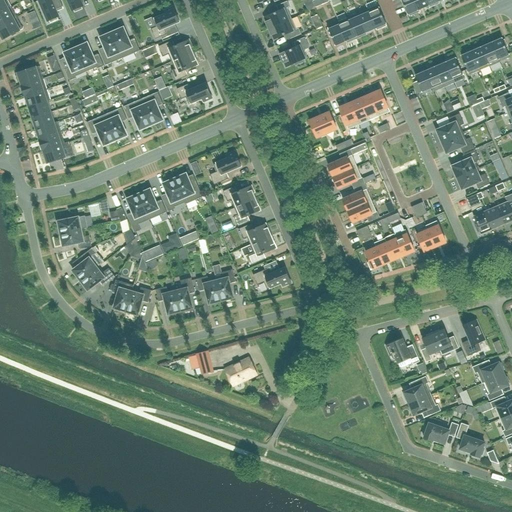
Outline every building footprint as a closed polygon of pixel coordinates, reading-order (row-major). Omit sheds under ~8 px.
[(7,0),(1,0),(0,1),(0,14),(12,8),(7,0)] [(40,0),(38,1),(47,22),(49,21),(50,23),(57,20),(56,17),(59,16),(56,10),(63,7),(59,0),(40,0)] [(66,0),(72,11),(74,10),(75,12),(82,9),(81,7),(83,6),(80,0),(66,0)] [(414,0),(401,0),(408,15),(409,14),(410,16),(414,14),(414,12),(419,10),(414,0)] [(425,0),(414,0),(419,10),(428,6),(425,0)] [(278,11),(265,17),(267,22),(266,22),(268,29),(292,19),(287,8),(289,7),(287,1),(276,6),(278,11)] [(367,10),(375,29),(380,27),(381,28),(386,26),(385,24),(386,24),(378,5),(367,10)] [(155,39),(167,34),(164,29),(179,22),(173,7),(164,10),(166,14),(152,19),(156,27),(151,29),(155,39)] [(12,8),(0,14),(0,27),(17,18),(12,8)] [(366,33),(375,29),(367,10),(357,14),(366,33)] [(41,26),(35,12),(28,15),(34,29),(41,26)] [(365,33),(366,33),(357,14),(348,18),(356,37),(360,35),(361,37),(366,35),(365,33)] [(17,18),(0,27),(0,33),(3,40),(23,29),(17,18)] [(351,39),(356,37),(348,18),(338,22),(346,41),(347,43),(352,41),(351,39)] [(292,19),(268,29),(271,35),(272,35),(274,39),(288,33),(290,39),(301,34),(299,28),(296,29),(292,19)] [(335,46),(346,41),(338,22),(327,27),(329,30),(327,31),(330,37),(331,36),(335,46)] [(123,28),(112,33),(123,58),(140,51),(135,39),(129,42),(123,28)] [(112,33),(100,38),(106,51),(101,54),(106,65),(123,58),(112,33)] [(294,48),(279,55),(283,63),(284,63),(286,67),(295,63),(296,65),(304,62),(303,60),(308,58),(304,50),(309,48),(305,37),(292,43),(294,48)] [(491,43),(500,62),(510,58),(505,47),(507,46),(504,40),(503,41),(502,39),(491,43)] [(172,62),(193,53),(190,47),(192,47),(189,40),(174,46),(172,41),(158,47),(163,57),(169,54),(172,62)] [(87,43),(76,48),(86,72),(97,67),(98,69),(104,66),(99,55),(93,57),(87,43)] [(482,47),(490,66),(500,62),(491,43),(482,47)] [(480,71),(490,66),(482,47),(472,51),(480,71)] [(76,48),(64,53),(70,67),(65,69),(70,81),(76,78),(75,77),(86,72),(76,48)] [(469,75),(480,71),(472,51),(461,56),(469,75)] [(193,53),(172,62),(175,69),(171,70),(176,81),(187,76),(184,70),(198,65),(193,53)] [(445,63),(454,83),(464,79),(456,58),(455,59),(454,57),(449,59),(450,61),(445,63)] [(444,88),(454,83),(445,63),(435,67),(444,88)] [(19,76),(18,76),(20,84),(21,84),(22,86),(43,79),(39,66),(18,73),(19,76)] [(434,92),(444,88),(435,67),(425,71),(432,88),(434,92)] [(417,94),(432,88),(425,71),(415,76),(418,81),(412,84),(414,89),(417,94)] [(43,79),(22,86),(25,97),(47,90),(43,79)] [(212,99),(206,83),(190,90),(188,84),(177,89),(181,99),(186,97),(189,105),(202,99),(204,102),(212,99)] [(47,90),(25,97),(29,107),(47,101),(47,102),(51,101),(47,90)] [(381,90),(370,95),(379,116),(390,112),(381,90)] [(158,92),(141,100),(151,125),(163,120),(157,106),(163,104),(158,92)] [(505,107),(508,113),(511,110),(511,97),(511,98),(509,93),(498,97),(503,108),(505,107)] [(370,95),(360,99),(369,121),(379,116),(370,95)] [(25,97),(16,99),(22,126),(31,124),(25,97)] [(360,99),(350,104),(359,125),(369,121),(360,99)] [(141,100),(123,107),(128,118),(134,116),(140,130),(151,125),(141,100)] [(47,101),(29,107),(32,118),(51,112),(47,102),(47,101)] [(350,104),(339,108),(348,130),(359,125),(350,104)] [(71,107),(52,114),(55,121),(74,113),(71,107)] [(122,108),(105,115),(115,140),(127,135),(121,122),(127,119),(122,108)] [(51,112),(32,118),(36,129),(54,123),(51,112)] [(330,112),(309,121),(317,138),(337,129),(330,112)] [(463,133),(460,126),(464,124),(459,114),(448,119),(450,124),(436,130),(441,142),(463,133)] [(105,115),(87,122),(92,134),(98,132),(104,145),(115,140),(105,115)] [(36,130),(35,130),(37,136),(38,135),(40,140),(61,133),(57,122),(54,123),(36,129),(36,130)] [(61,133),(40,140),(43,151),(65,144),(65,143),(61,133)] [(463,133),(441,142),(446,153),(460,147),(463,154),(474,149),(469,138),(466,139),(463,133)] [(347,141),(335,146),(338,151),(350,146),(347,141)] [(44,153),(43,153),(45,161),(46,160),(47,163),(69,156),(66,148),(71,147),(69,142),(65,143),(65,144),(43,151),(44,153)] [(342,160),(328,165),(333,177),(357,167),(352,156),(353,155),(350,149),(339,154),(342,160)] [(474,149),(463,154),(466,160),(452,166),(457,178),(476,169),(476,170),(478,169),(475,162),(479,160),(474,149)] [(214,185),(228,179),(226,173),(241,166),(235,151),(226,155),(228,158),(213,164),(216,172),(210,175),(214,185)] [(357,167),(333,177),(338,188),(351,183),(353,188),(365,183),(362,178),(361,178),(357,167)] [(476,169),(457,178),(462,189),(475,183),(478,189),(489,184),(485,173),(479,176),(476,170),(476,169)] [(186,174),(175,179),(185,203),(185,204),(203,197),(198,185),(192,188),(186,174)] [(175,179),(163,184),(169,198),(163,200),(168,212),(175,209),(174,207),(185,203),(175,179)] [(356,194),(342,200),(347,211),(371,201),(367,189),(368,189),(365,183),(353,188),(356,194)] [(234,207),(255,198),(253,193),(254,192),(252,186),(237,192),(234,187),(223,191),(227,202),(231,200),(234,207)] [(150,189),(139,194),(149,220),(167,212),(162,201),(156,203),(150,189)] [(139,194),(127,199),(133,213),(127,215),(135,233),(141,230),(139,224),(149,220),(139,194)] [(255,198),(234,207),(237,215),(234,216),(238,227),(249,222),(247,216),(260,210),(255,198)] [(371,201),(347,211),(352,223),(366,217),(368,222),(380,217),(377,212),(376,212),(371,201)] [(422,202),(417,204),(422,216),(427,213),(422,202)] [(507,202),(496,207),(503,224),(511,220),(511,215),(507,204),(508,203),(507,202)] [(417,204),(411,207),(416,218),(422,216),(417,204)] [(496,207),(485,212),(492,229),(503,224),(496,207)] [(122,208),(116,211),(121,222),(127,219),(122,208)] [(492,229),(485,212),(474,217),(477,224),(474,225),(477,230),(479,230),(481,234),(492,229)] [(398,213),(387,218),(390,223),(401,218),(398,213)] [(461,218),(465,228),(475,224),(470,214),(461,218)] [(58,222),(61,234),(83,229),(82,222),(86,221),(85,216),(58,222)] [(437,221),(425,226),(426,228),(427,228),(435,247),(446,242),(437,221)] [(250,245),(271,236),(266,224),(253,230),(250,224),(239,229),(244,239),(247,238),(250,245)] [(367,226),(356,231),(359,236),(370,232),(367,226)] [(426,228),(416,233),(424,252),(435,247),(427,228),(426,228)] [(83,229),(61,234),(63,246),(78,243),(79,249),(91,246),(89,235),(85,236),(83,229)] [(405,230),(394,235),(396,239),(403,255),(414,251),(405,230)] [(370,232),(359,236),(361,242),(372,237),(370,232)] [(271,236),(250,245),(253,252),(248,255),(252,265),(265,259),(263,254),(276,248),(271,236)] [(385,239),(374,243),(376,248),(376,247),(384,264),(394,260),(386,243),(387,243),(385,239)] [(387,243),(386,243),(394,260),(403,255),(396,239),(387,243)] [(119,251),(123,259),(141,250),(136,242),(119,251)] [(204,242),(175,250),(178,262),(193,257),(193,258),(208,254),(204,242)] [(73,271),(80,280),(99,266),(94,260),(99,256),(93,247),(81,256),(85,261),(73,271)] [(376,248),(365,252),(370,262),(368,262),(371,270),(373,269),(384,264),(376,247),(376,248)] [(80,280),(88,290),(100,281),(104,286),(115,277),(109,268),(103,272),(99,266),(80,280)] [(291,283),(285,268),(269,274),(267,269),(253,275),(257,285),(264,282),(267,290),(281,283),(283,287),(291,283)] [(215,279),(221,301),(233,298),(230,283),(235,282),(232,270),(222,273),(223,277),(215,279)] [(209,304),(221,301),(215,279),(208,280),(207,276),(196,279),(199,291),(205,289),(209,304)] [(175,291),(180,311),(192,308),(189,294),(195,292),(191,278),(180,281),(182,289),(175,291)] [(114,308),(126,312),(132,289),(125,287),(127,283),(116,280),(112,292),(118,294),(114,308)] [(132,289),(126,312),(138,315),(142,301),(148,302),(152,291),(141,287),(140,291),(132,289)] [(166,287),(155,290),(158,301),(165,300),(168,315),(180,311),(175,291),(175,289),(167,291),(166,287)] [(473,319),(467,322),(468,324),(463,326),(469,340),(462,343),(468,356),(481,350),(477,343),(485,340),(476,320),(474,321),(473,319)] [(440,351),(442,355),(459,348),(454,336),(448,339),(444,329),(433,333),(440,351)] [(430,355),(440,351),(433,333),(422,338),(426,348),(421,350),(426,362),(431,360),(430,355)] [(402,339),(386,346),(390,355),(393,354),(393,355),(394,355),(400,367),(412,362),(413,364),(420,361),(414,347),(407,350),(402,339)] [(199,364),(201,374),(213,371),(208,351),(196,355),(197,355),(191,356),(194,366),(199,364)] [(226,369),(233,385),(256,375),(249,358),(226,369)] [(486,361),(472,367),(475,374),(477,373),(482,384),(484,383),(484,382),(504,374),(502,370),(504,370),(501,363),(499,364),(499,363),(489,367),(486,361)] [(504,374),(484,382),(484,383),(489,394),(487,395),(489,401),(501,396),(498,390),(508,385),(508,384),(510,383),(507,377),(505,378),(504,374)] [(407,400),(409,404),(431,394),(426,384),(429,383),(426,376),(412,382),(414,388),(404,393),(405,394),(403,394),(406,401),(407,400)] [(413,414),(414,415),(424,411),(426,417),(440,411),(437,404),(436,405),(431,394),(409,404),(411,408),(409,408),(412,415),(413,414)] [(502,397),(490,402),(493,409),(495,408),(500,419),(511,413),(511,400),(504,403),(502,397)] [(511,413),(500,419),(505,430),(502,431),(505,437),(511,433),(511,413)] [(354,421),(338,426),(340,432),(355,427),(354,421)] [(425,428),(423,435),(424,436),(424,438),(432,441),(433,440),(444,444),(447,435),(454,437),(458,425),(451,423),(449,430),(429,424),(427,429),(425,428)] [(468,426),(461,423),(456,438),(463,440),(460,449),(471,453),(471,455),(479,458),(480,455),(482,456),(485,449),(483,448),(485,443),(465,436),(468,426)] [(488,454),(491,468),(498,466),(494,452),(488,454)]
